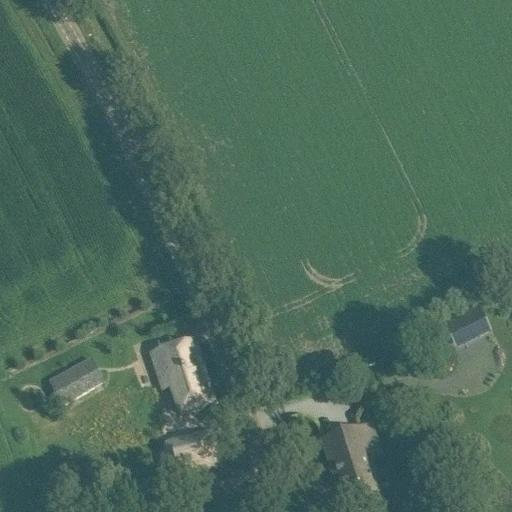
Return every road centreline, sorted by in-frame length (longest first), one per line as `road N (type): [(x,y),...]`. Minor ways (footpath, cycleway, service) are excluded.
road 1 (unclassified): [(280,511),(179,257),(53,0)]
road 2 (track): [(266,475),(121,511)]
